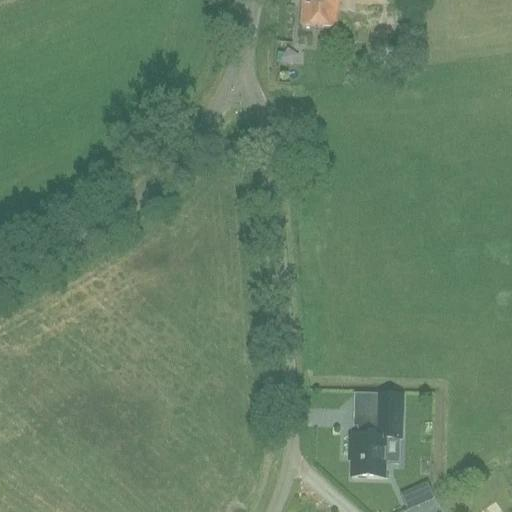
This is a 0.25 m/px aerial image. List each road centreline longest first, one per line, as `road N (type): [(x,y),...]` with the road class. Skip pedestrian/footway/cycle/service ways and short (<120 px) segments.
road 1 (unclassified): [(272,511),(292,453),(289,349),(268,140),(236,76)]
road 2 (unclassified): [(0,282),(156,190),(191,151),(236,76)]
